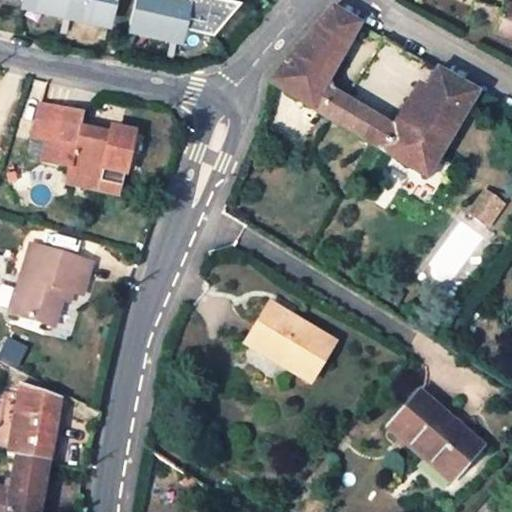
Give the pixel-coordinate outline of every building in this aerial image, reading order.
[(116,0),(21,0),(20,9),(110,29),(116,0)] [(189,0),(190,0),(189,0),(133,0),(128,35),(182,48),(187,29),(213,36),(241,2),(232,0),(189,0)] [(503,10),(474,0),(470,12),(498,22),(503,10)] [(511,36),(511,2),(506,0),(503,10),(498,22),(496,28),(495,30),(511,36)] [(436,71),(400,134),(331,93),(326,79),(318,75),(341,37),(348,42),(358,25),(330,9),(269,82),(312,111),(425,178),(475,94),(436,71)] [(498,22),(470,12),(468,18),(496,28),(498,22)] [(318,75),(326,79),(331,70),(324,65),(318,75)] [(28,161),(70,169),(68,176),(101,184),(103,170),(124,175),(132,134),(111,129),(109,137),(80,130),(83,115),(39,106),(28,161)] [(109,137),(111,129),(81,123),(80,130),(109,137)] [(119,197),(124,175),(103,170),(101,184),(68,176),(66,186),(119,197)] [(492,228),(506,201),(482,188),(468,215),(492,228)] [(91,264),(32,246),(10,313),(52,327),(61,302),(64,290),(73,292),(80,294),(91,264)] [(64,290),(61,302),(69,305),(73,292),(64,290)] [(268,304),(245,344),(260,354),(262,349),(288,365),(286,368),(310,384),(334,344),(268,304)] [(262,349),(260,354),(286,368),(288,365),(262,349)] [(20,385),(7,456),(14,457),(47,463),(60,399),(20,385)] [(418,392),(386,428),(449,484),(481,447),(418,392)] [(60,399),(47,463),(56,464),(66,403),(60,399)] [(80,403),(73,416),(94,428),(97,421),(98,412),(80,403)] [(0,511),(39,511),(47,463),(14,457),(9,490),(0,488),(0,511)]
